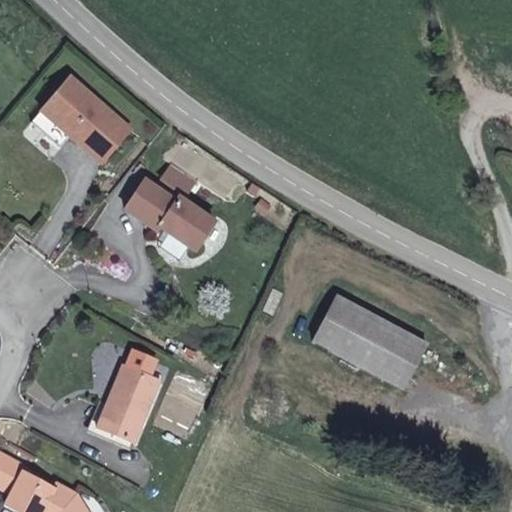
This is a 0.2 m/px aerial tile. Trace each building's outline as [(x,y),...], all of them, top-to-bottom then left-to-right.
[(67,83),(38,118),(68,144),(99,170),(128,135),(67,83)] [(68,144),(38,118),(28,129),(58,154),(68,144)] [(172,170),(159,187),(183,204),(195,188),(172,170)] [(143,186),(123,216),(155,237),(157,233),(192,257),(213,230),(177,204),(174,209),(143,186)] [(426,340),(336,293),(312,339),(403,386),(426,340)] [(157,388),(120,371),(94,434),(130,450),(157,388)] [(371,391),(369,413),(392,414),(394,393),(371,391)] [(0,460),(0,495),(7,499),(1,511),(2,511),(76,511),(70,509),(73,500),(53,489),(50,494),(21,478),(23,473),(0,460)]
